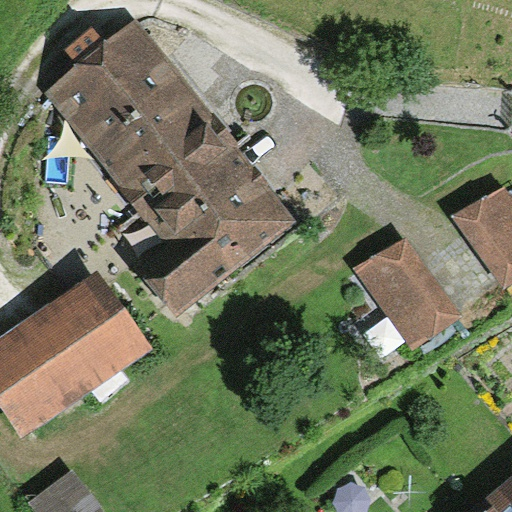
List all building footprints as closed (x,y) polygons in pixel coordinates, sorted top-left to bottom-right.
[(135,36),(47,100),(158,252),(126,275),(156,316),(276,229),(135,36)] [(511,217),(497,195),(449,225),(492,292),(511,279),(511,217)] [(399,249),(355,279),(410,359),(454,329),(399,249)] [(128,354),(82,288),(0,344),(0,428),(7,438),(128,354)] [(82,511),(60,483),(25,510),(26,511),(82,511)] [(511,511),(511,484),(480,511),(511,511)]
